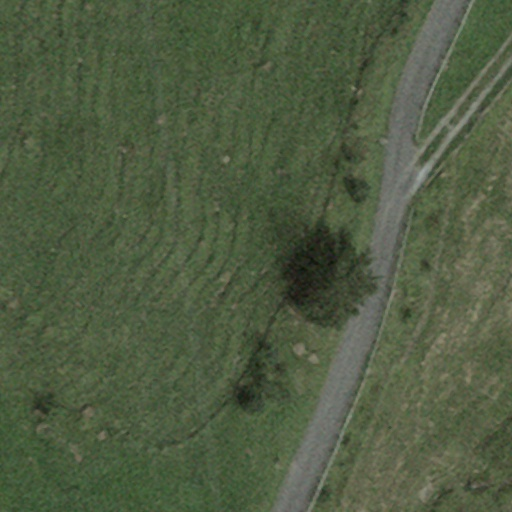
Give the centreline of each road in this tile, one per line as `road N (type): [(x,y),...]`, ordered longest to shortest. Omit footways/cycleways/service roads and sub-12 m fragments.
road 1 (unclassified): [(292,511),(371,307),(414,94),(459,0)]
road 2 (track): [(511,60),(397,196)]
